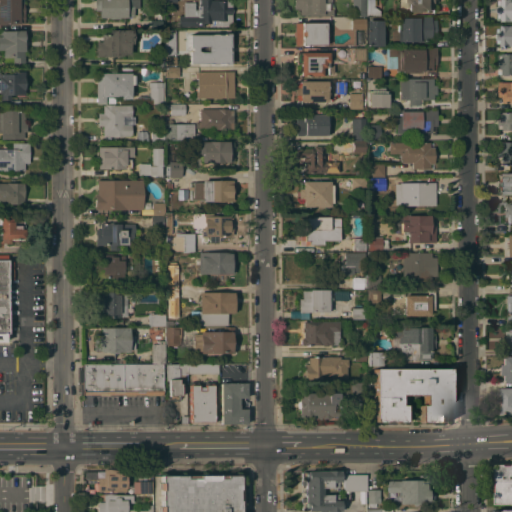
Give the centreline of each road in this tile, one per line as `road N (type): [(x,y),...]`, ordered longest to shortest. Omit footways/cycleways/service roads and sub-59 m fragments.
road 1 (residential): [(468,511),(467,0)]
road 2 (residential): [(265,511),(264,0)]
road 3 (residential): [(62,446),(60,0)]
road 4 (secondary): [(307,447),(511,440)]
